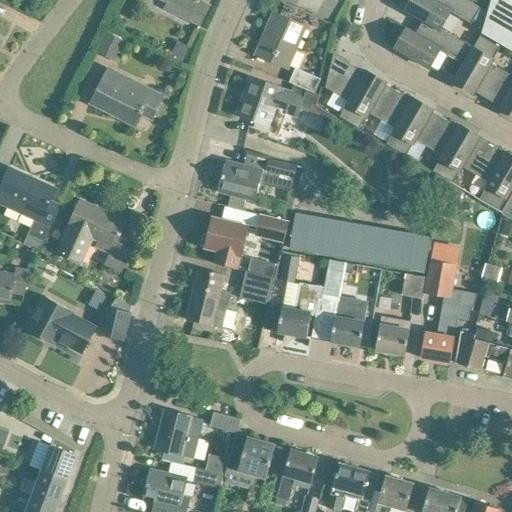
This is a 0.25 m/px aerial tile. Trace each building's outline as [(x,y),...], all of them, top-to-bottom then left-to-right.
[(210,6),(199,0),(164,0),(168,2),(165,8),(200,26),(210,6)] [(481,7),(467,0),(411,0),(405,10),(427,22),(441,29),(450,12),(471,24),(474,20),(481,7)] [(511,0),(491,0),(488,12),(484,25),(482,34),(511,50),(511,0)] [(481,7),(474,20),(484,25),(488,12),(481,7)] [(306,27),(298,23),(279,15),(270,37),(264,34),(255,55),(288,70),(306,27)] [(470,46),(441,29),(427,22),(419,36),(406,28),(395,48),(429,68),(440,50),(461,62),(470,46)] [(106,32),(97,52),(117,61),(126,42),(106,32)] [(511,88),(511,75),(491,63),(500,48),(480,36),(453,82),(473,94),(474,92),(491,101),(502,83),(511,88)] [(179,66),(189,47),(179,42),(169,61),(179,66)] [(365,73),(336,56),(333,54),(325,88),(349,101),(340,117),(360,128),(369,112),(370,113),(376,104),(374,103),(386,82),(366,71),(365,73)] [(321,79),(296,68),(290,83),(315,93),(321,79)] [(163,97),(108,69),(91,103),(136,126),(141,114),(152,119),(163,97)] [(304,97),(250,77),(237,115),(256,122),(254,127),(278,136),(287,113),(297,117),(304,97)] [(511,88),(500,109),(511,116),(511,88)] [(416,140),(430,116),(430,115),(433,109),(413,98),(412,100),(395,90),(385,109),(376,104),(370,113),(396,128),(386,144),(406,155),(415,140),(416,140)] [(476,142),(480,136),(460,125),(459,127),(442,117),(440,121),(430,116),(416,140),(442,155),(433,171),(453,183),(462,167),(476,142)] [(476,142),(462,167),(489,182),(480,198),(500,209),(511,188),(511,155),(506,152),(505,154),(489,145),(487,148),(476,142)] [(303,167),(297,166),(270,159),(267,172),(293,178),(283,219),(290,221),(303,167)] [(255,201),(258,189),(263,170),(226,161),(218,192),(231,195),(228,207),(242,211),(245,198),(255,201)] [(23,245),(39,252),(55,217),(60,206),(50,201),(55,189),(10,168),(0,189),(0,202),(35,219),(23,245)] [(460,192),(448,190),(444,213),(456,215),(460,192)] [(81,201),(72,219),(69,226),(69,227),(57,252),(80,263),(92,237),(99,240),(96,247),(111,253),(105,265),(121,272),(136,241),(120,233),(126,222),(81,201)] [(290,221),(283,219),(261,214),(256,235),(284,243),(290,221)] [(212,217),(208,235),(204,235),(202,245),(205,246),(204,248),(217,251),(214,263),(238,269),(241,257),(242,258),(250,227),(232,222),(212,217)] [(431,240),(388,233),(297,217),(291,249),(425,272),(431,240)] [(300,255),(283,251),(277,277),(276,280),(296,284),(300,255)] [(330,341),(360,347),(368,303),(340,298),(346,264),(330,261),(325,288),(323,301),(318,300),(315,316),(316,316),(312,337),(311,337),(330,341)] [(431,261),(425,295),(444,299),(450,300),(452,288),(454,279),(456,266),(431,261)] [(0,301),(10,303),(12,293),(24,295),(28,271),(16,269),(15,276),(0,273),(0,301)] [(225,276),(219,274),(199,269),(195,286),(198,287),(190,320),(222,328),(224,323),(233,326),(236,314),(227,311),(231,293),(221,290),(225,276)] [(277,277),(276,276),(275,278),(246,271),(240,299),(242,299),(240,306),(266,313),(268,305),(275,280),(276,280),(277,277)] [(427,278),(405,274),(401,296),(423,300),(427,278)] [(311,315),(315,316),(318,300),(323,301),(325,288),(300,283),(295,310),(282,307),(277,332),(307,337),(311,315)] [(474,307),(478,293),(462,290),(459,306),(443,303),(437,335),(425,333),(421,357),(450,363),(458,318),(469,320),(471,308),(471,307),(474,307)] [(48,336),(56,341),(57,339),(84,353),(97,329),(71,314),(72,311),(46,296),(28,330),(46,340),(48,336)] [(107,307),(100,335),(123,341),(130,313),(132,305),(118,297),(112,308),(107,307)] [(382,316),(380,325),(376,349),(405,355),(409,335),(411,321),(382,316)] [(476,335),(475,339),(485,341),(488,331),(478,328),(476,335)] [(511,349),(485,341),(475,339),(476,335),(461,332),(455,363),(511,378),(511,349)] [(194,459),(199,439),(204,420),(165,410),(155,449),(194,459)] [(238,434),(241,420),(214,413),(211,427),(238,434)] [(280,460),(281,460),(284,448),(275,445),(248,437),(247,439),(236,436),(227,467),(254,475),(247,501),(259,505),(274,453),(281,455),(280,460)] [(41,471),(67,480),(76,456),(51,446),(44,464),(41,471)] [(284,448),(281,460),(287,462),(276,503),(286,505),(287,501),(289,501),(294,485),(309,490),(319,457),(291,449),(291,450),(284,448)] [(339,463),(336,474),(332,473),(329,483),(333,484),(327,508),(340,511),(344,497),(361,501),(370,472),(339,463)] [(188,478),(170,474),(150,469),(143,500),(154,503),(151,511),(186,511),(190,497),(183,495),(188,478)] [(222,476),(197,469),(194,483),(219,489),(222,476)] [(57,505),(67,480),(41,471),(37,482),(25,478),(20,490),(32,495),(57,505)] [(377,474),(372,494),(369,505),(376,507),(374,511),(389,511),(391,507),(406,511),(414,484),(385,476),(385,477),(377,474)] [(429,489),(424,508),(422,511),(464,511),(468,502),(460,500),(461,498),(429,489)] [(54,511),(57,505),(32,495),(25,511),(54,511)] [(316,511),(319,500),(306,497),(302,511),(316,511)] [(473,511),(498,511),(499,509),(476,502),(473,511)]
